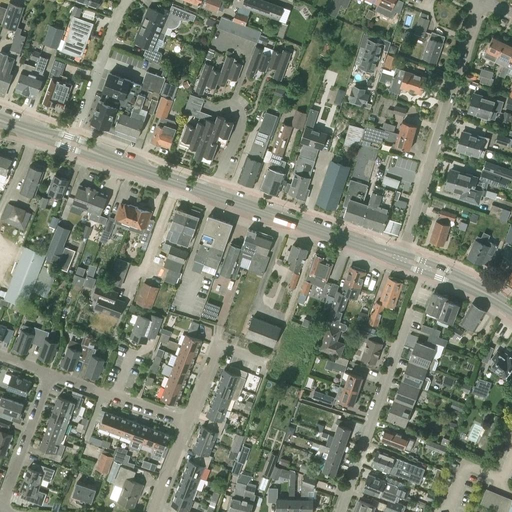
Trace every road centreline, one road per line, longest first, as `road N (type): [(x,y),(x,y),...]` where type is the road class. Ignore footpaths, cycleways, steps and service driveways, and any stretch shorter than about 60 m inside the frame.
road 1 (residential): [(399,260),(484,1)]
road 2 (unclassified): [(340,511),(417,291)]
road 3 (primary): [(213,195),(0,119)]
road 4 (primary): [(399,260),(213,195)]
road 5 (unclassified): [(213,195),(241,131),(234,99),(248,54)]
road 6 (residential): [(2,511),(50,373)]
road 7 (residential): [(76,121),(125,0)]
road 8 (unclassified): [(186,422),(223,349),(264,362)]
road 9 (primary): [(511,309),(399,260)]
